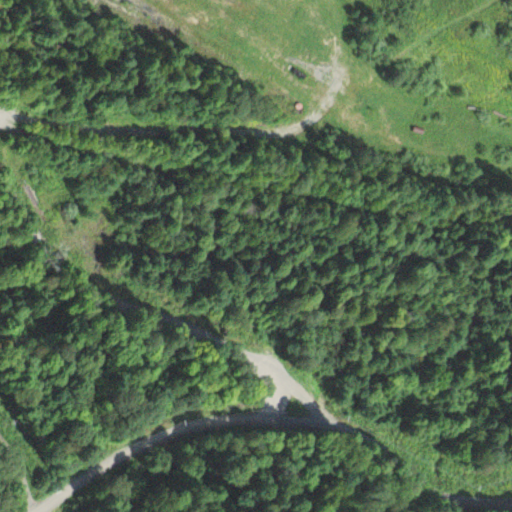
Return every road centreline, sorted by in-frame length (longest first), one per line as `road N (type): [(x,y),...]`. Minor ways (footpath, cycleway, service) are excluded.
road 1 (residential): [(34,511),(110,458),(203,422),(260,415),(317,415),(446,493),(476,505),(511,504)]
road 2 (residential): [(317,415),(292,379),(121,303),(65,262),(30,224),(0,148)]
